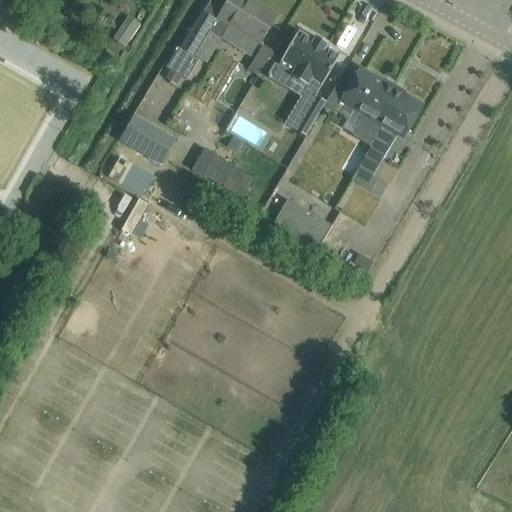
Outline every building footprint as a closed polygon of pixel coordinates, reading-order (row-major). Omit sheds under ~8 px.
[(220,40),(229,27),(259,45),(276,18),(258,7),(256,10),(240,0),(230,0),(216,23),(200,13),(167,70),(169,71),(174,74),(180,78),(186,82),(199,61),(195,58),(209,34),(220,40)] [(126,17),(110,38),(122,48),(138,26),(126,17)] [(290,78),(306,88),(307,86),(314,90),(317,85),(321,87),(339,57),(324,49),(327,45),(315,39),(313,42),(297,33),(277,68),(291,76),(290,78)] [(275,49),(270,57),(272,58),(277,51),(280,53),(289,39),(282,36),(275,49)] [(264,44),(248,69),(257,75),(273,50),(264,44)] [(349,87),(340,103),(365,117),(353,136),(360,140),(369,146),(381,127),(402,139),(406,133),(411,124),(421,107),(390,88),(359,70),(349,87)] [(169,71),(164,79),(175,86),(180,78),(174,74),(169,71)] [(305,138),(325,104),(308,93),(288,127),(295,131),(294,132),(305,138)] [(133,116),(118,142),(161,166),(176,140),(133,116)] [(406,133),(402,139),(410,144),(414,138),(406,133)] [(369,146),(358,166),(373,175),(385,155),(371,147),(369,146)] [(204,150),(190,171),(242,202),(256,179),(204,150)] [(284,204),(269,230),(314,257),(329,230),(284,204)] [(357,256),(352,265),(367,273),(372,264),(357,256)] [(0,460),(0,469),(15,478),(18,471),(0,460)] [(132,493),(142,497),(150,477),(140,473),(132,493)]
